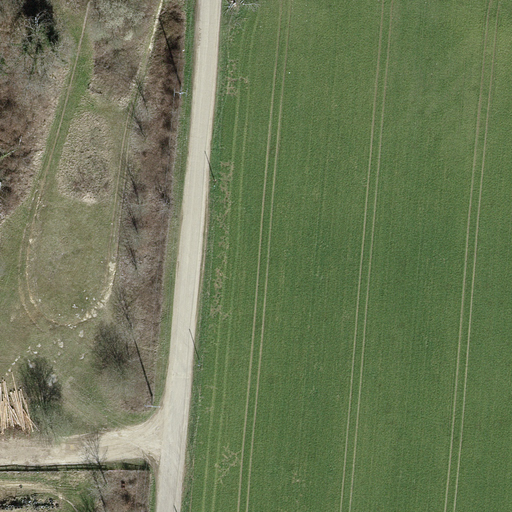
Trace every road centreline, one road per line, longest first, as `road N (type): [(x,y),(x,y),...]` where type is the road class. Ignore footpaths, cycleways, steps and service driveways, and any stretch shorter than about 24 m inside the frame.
road 1 (unclassified): [(214,0),(168,511)]
road 2 (track): [(174,442),(44,440)]
